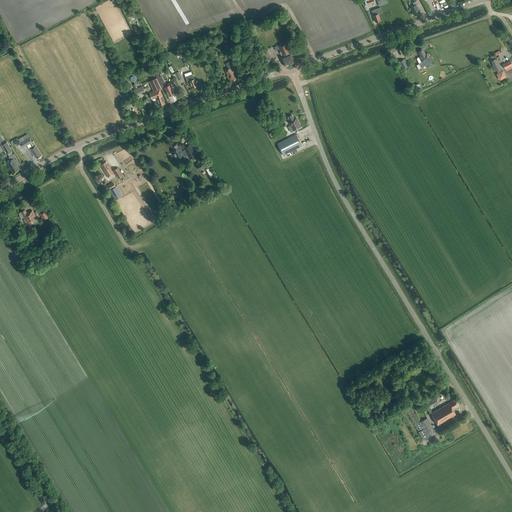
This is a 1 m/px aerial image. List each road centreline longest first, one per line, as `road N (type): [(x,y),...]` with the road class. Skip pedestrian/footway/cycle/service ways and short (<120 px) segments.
road 1 (unclassified): [(511,474),(344,199),(291,68)]
road 2 (tertiary): [(0,191),(74,147),(291,68)]
road 3 (tertiary): [(291,68),(483,0)]
road 4 (track): [(74,147),(0,28)]
road 5 (track): [(297,85),(413,42)]
road 6 (track): [(315,60),(287,7),(249,15),(232,0)]
